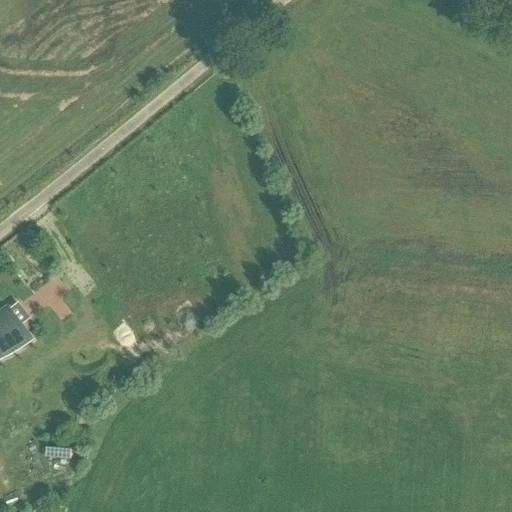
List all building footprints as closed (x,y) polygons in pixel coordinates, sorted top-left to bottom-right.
[(0,285),(3,293),(13,289),(2,263),(0,263),(0,285)] [(0,357),(14,350),(29,340),(7,310),(0,314),(0,357)] [(44,417),(72,410),(66,390),(39,398),(44,417)] [(50,441),(50,459),(75,459),(75,441),(50,441)] [(0,500),(17,492),(0,459),(0,500)]
